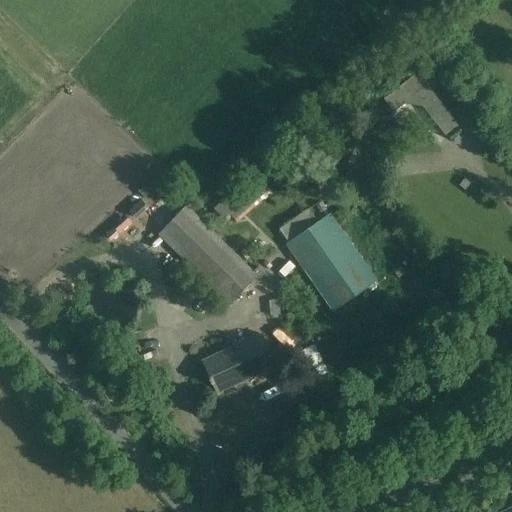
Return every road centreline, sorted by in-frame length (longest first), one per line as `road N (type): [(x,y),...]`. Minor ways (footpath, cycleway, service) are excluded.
road 1 (unclassified): [(190,511),(0,309)]
road 2 (secondary): [(340,511),(511,430)]
